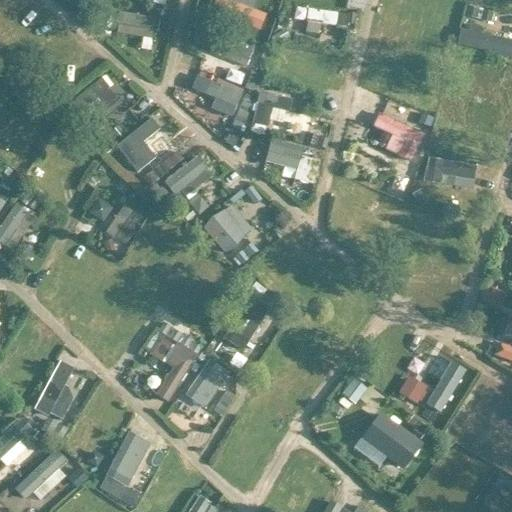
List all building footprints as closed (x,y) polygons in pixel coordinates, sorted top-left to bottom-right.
[(21,0),(15,0),(0,13),(0,34),(4,39),(33,13),(21,0)] [(426,0),(465,16),(471,0),(426,0)] [(355,29),(356,15),(302,13),(301,26),(355,29)] [(166,41),(167,20),(125,18),(124,39),(166,41)] [(402,22),(395,39),(427,53),(434,36),(402,22)] [(248,58),(256,61),(260,51),(223,36),(216,55),(245,66),(248,58)] [(466,55),(511,58),(511,38),(467,36),(466,55)] [(474,85),(511,92),(511,84),(511,68),(478,63),(474,85)] [(221,102),(217,109),(238,121),(251,98),(208,73),(198,89),(221,102)] [(107,81),(83,105),(100,121),(123,97),(107,81)] [(276,125),(293,127),(296,101),(278,99),(276,125)] [(41,158),(58,122),(37,112),(19,148),(41,158)] [(386,116),(380,130),(399,139),(393,152),(418,164),(431,138),(386,116)] [(159,121),(124,150),(147,177),(164,163),(150,147),(168,132),(159,121)] [(246,151),(254,127),(241,123),(233,147),(246,151)] [(82,128),(64,131),(66,145),(85,143),(82,128)] [(312,151),(329,153),(330,139),(314,138),(312,151)] [(186,149),(193,161),(207,153),(200,141),(186,149)] [(304,173),(308,151),(277,144),(273,167),(304,173)] [(167,168),(175,177),(191,164),(183,154),(167,168)] [(187,200),(216,174),(203,159),(174,185),(187,200)] [(0,184),(10,165),(0,160),(0,184)] [(306,160),(302,185),(321,188),(325,163),(306,160)] [(431,185),(482,191),(485,168),(434,162),(431,185)] [(47,185),(54,174),(43,167),(36,178),(47,185)] [(0,229),(0,230),(16,199),(0,191),(0,229)] [(203,218),(214,213),(207,199),(196,204),(203,218)] [(98,216),(108,224),(116,213),(106,205),(98,216)] [(0,239),(0,243),(17,256),(42,222),(24,208),(0,239)] [(113,237),(134,250),(151,221),(130,208),(113,237)] [(228,257),(258,241),(242,210),(212,226),(228,257)] [(352,224),(378,235),(383,222),(358,211),(352,224)] [(158,274),(177,240),(168,235),(173,226),(160,218),(136,262),(158,274)] [(287,242),(304,233),(299,223),(282,232),(287,242)] [(44,296),(60,306),(95,248),(79,239),(44,296)] [(247,268),(274,249),(268,239),(241,259),(247,268)] [(34,248),(28,258),(40,266),(47,255),(34,248)] [(205,259),(187,289),(211,302),(229,272),(205,259)] [(425,271),(422,295),(456,298),(458,275),(425,271)] [(91,315),(111,280),(99,273),(79,308),(91,315)] [(138,291),(143,280),(130,273),(124,284),(138,291)] [(181,284),(164,302),(176,313),(193,295),(181,284)] [(121,285),(102,313),(121,326),(140,298),(121,285)] [(193,296),(186,316),(199,320),(205,300),(193,296)] [(243,323),(266,332),(276,309),(253,300),(243,323)] [(0,303),(0,327),(11,310),(0,303)] [(511,319),(509,327),(511,328),(511,347),(501,343),(496,356),(511,362),(511,319)] [(115,331),(115,344),(134,344),(134,331),(115,331)] [(148,357),(177,374),(159,406),(172,413),(203,361),(160,336),(148,357)] [(305,360),(280,402),(301,415),(326,373),(305,360)] [(191,400),(213,414),(236,376),(213,363),(191,400)] [(70,393),(81,373),(67,365),(41,413),(70,429),(85,401),(70,393)] [(344,404),(357,414),(373,392),(360,383),(344,404)] [(380,413),(360,439),(402,471),(422,444),(380,413)] [(435,414),(415,426),(426,443),(446,431),(435,414)] [(52,452),(34,426),(0,450),(0,478),(5,485),(52,452)] [(136,436),(114,474),(136,486),(158,448),(136,436)] [(22,495),(33,505),(38,498),(48,507),(73,481),(66,474),(75,465),(61,453),(22,495)] [(456,455),(430,491),(455,508),(481,472),(456,455)] [(312,464),(305,473),(301,470),(279,504),(291,511),(301,511),(326,473),(312,464)] [(486,511),(511,511),(511,482),(507,479),(486,511)] [(108,511),(113,507),(97,491),(76,511),(108,511)] [(223,511),(207,500),(198,511),(223,511)]
